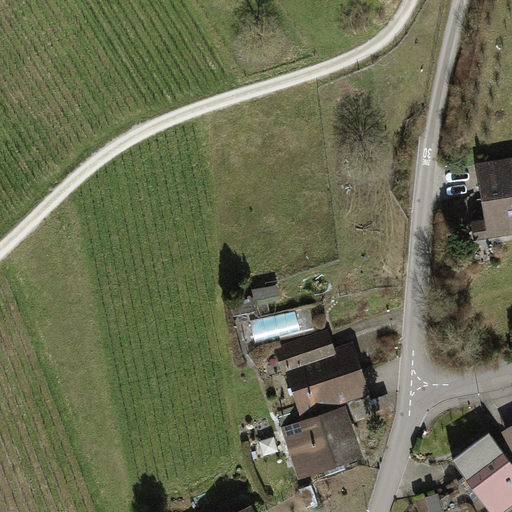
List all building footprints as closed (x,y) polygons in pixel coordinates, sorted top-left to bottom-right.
[(511,161),(480,167),(490,233),(511,229),(511,161)] [(327,335),(282,351),(305,416),(370,393),(353,346),(334,353),(327,335)] [(288,430),(304,475),(360,456),(344,410),(288,430)] [(511,456),(511,425),(500,432),(511,456)] [(511,467),(488,435),(454,460),(492,511),(500,511),(511,503),(511,467)] [(445,511),(443,495),(422,497),(423,511),(445,511)]
